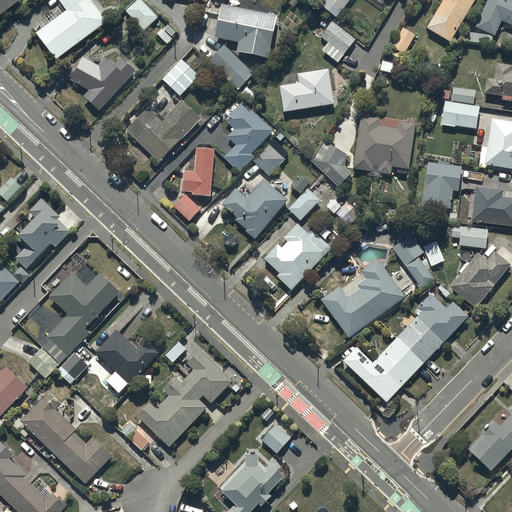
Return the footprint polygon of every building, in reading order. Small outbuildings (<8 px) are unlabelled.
[(0,0),(0,20),(27,0),(0,0)] [(37,36),(58,63),(109,25),(89,0),(57,0),(68,13),(37,36)] [(127,14),(145,33),(159,20),(141,0),(127,14)] [(329,0),(323,8),(338,20),(353,0),(329,0)] [(446,0),(428,32),(451,46),(478,0),(446,0)] [(503,24),(511,28),(511,2),(506,0),(490,0),(477,31),(496,39),(503,24)] [(240,46),(238,55),(269,61),(278,19),(223,8),(216,41),(240,46)] [(356,42),(333,24),(321,39),(329,45),(323,53),(339,65),(356,42)] [(405,57),(416,38),(404,30),(393,49),(405,57)] [(470,35),(468,44),(492,47),(494,39),(470,35)] [(255,76),(225,48),(209,64),(239,92),(255,76)] [(382,59),(380,69),(393,73),(395,63),(382,59)] [(85,99),(101,114),(138,75),(123,61),(115,69),(107,61),(100,69),(85,60),(72,83),(91,94),(85,99)] [(163,82),(181,98),(200,79),(182,62),(163,82)] [(269,94),(284,74),(275,67),(260,87),(269,94)] [(488,81),(486,97),(504,100),(503,104),(511,104),(511,68),(497,67),(495,82),(488,81)] [(336,108),(330,72),(299,77),(301,87),(281,90),(285,116),(336,108)] [(453,104),(474,107),(476,94),(455,91),(453,104)] [(443,101),(450,102),(451,94),(444,93),(443,101)] [(128,134),(161,165),(202,122),(182,103),(164,123),(151,110),(128,134)] [(456,129),(477,132),(481,110),(446,104),(442,128),(456,130),(456,129)] [(225,161),(241,176),(255,160),(252,157),(275,134),(253,114),(251,116),(242,107),(226,123),(236,133),(229,140),(237,148),(225,161)] [(393,171),(410,173),(417,128),(400,125),(399,132),(380,129),(382,122),(362,119),(354,172),(374,175),(375,168),(381,169),(380,176),(392,178),(393,171)] [(511,125),(493,123),(486,169),(511,172),(511,125)] [(313,164),(340,190),(353,177),(346,170),(349,159),(325,145),(313,164)] [(254,164),(270,179),(286,162),(270,147),(254,164)] [(194,198),(212,200),(216,153),(198,152),(196,176),(186,175),(184,195),(194,196),(194,198)] [(452,189),(458,189),(461,165),(428,160),(422,203),(450,207),(452,189)] [(12,177),(0,188),(0,192),(8,200),(22,186),(12,177)] [(292,189),(302,197),(311,186),(301,178),(292,189)] [(247,235),(256,243),(290,204),(265,183),(249,202),(237,192),(223,209),(239,222),(237,224),(248,234),(247,235)] [(475,185),(471,220),(511,224),(511,196),(502,195),(503,188),(475,185)] [(289,212),(302,224),(321,203),(309,192),(289,212)] [(29,243),(16,257),(27,267),(52,242),(57,246),(71,231),(58,218),(61,215),(42,197),(29,210),(35,216),(19,233),(29,243)] [(175,209),(190,224),(202,212),(187,197),(175,209)] [(458,244),(485,247),(487,228),(452,224),(451,236),(459,237),(458,244)] [(278,280),(293,294),(333,252),(314,234),(310,238),(299,228),(265,262),(281,277),(278,280)] [(392,247),(421,287),(434,278),(418,255),(423,251),(410,233),(392,247)] [(423,246),(431,265),(444,259),(436,240),(423,246)] [(477,251),(449,285),(475,306),(510,263),(494,249),(487,258),(477,251)] [(321,298),(348,336),(405,296),(378,257),(361,269),(366,277),(356,283),(359,287),(347,295),(339,284),(321,298)] [(0,301),(20,280),(14,274),(4,264),(0,268),(0,301)] [(14,274),(20,280),(22,283),(30,275),(21,266),(14,274)] [(43,346),(60,363),(90,331),(86,327),(121,291),(101,271),(88,285),(73,272),(51,295),(69,312),(47,335),(50,338),(43,346)] [(356,346),(343,359),(386,400),(468,315),(452,300),(446,307),(430,292),(418,305),(422,309),(372,361),(356,346)] [(118,328),(96,350),(116,370),(107,380),(119,392),(129,383),(160,352),(147,339),(138,348),(118,328)] [(173,362),(187,348),(179,340),(166,354),(173,362)] [(60,363),(43,346),(29,361),(47,377),(60,363)] [(161,436),(170,445),(208,406),(200,398),(204,394),(212,402),(233,381),(200,349),(188,362),(195,368),(182,381),(176,375),(163,388),(169,395),(157,407),(150,401),(137,414),(152,428),(151,429),(157,435),(156,435),(159,438),(161,436)] [(89,365),(75,352),(57,370),(71,383),(89,365)] [(0,426),(4,422),(0,417),(0,415),(28,386),(7,365),(0,372),(0,426)] [(25,436),(31,430),(87,483),(113,455),(93,436),(87,443),(74,431),(77,428),(57,409),(61,404),(47,392),(20,420),(26,425),(20,431),(25,436)] [(467,447),(491,470),(499,462),(504,467),(509,462),(503,457),(511,448),(511,414),(511,413),(504,420),(499,415),(495,420),(492,417),(478,431),(481,434),(467,447)] [(261,439),(277,453),(295,432),(279,419),(261,439)] [(130,421),(121,431),(142,450),(151,441),(130,421)] [(61,511),(67,505),(53,492),(52,493),(45,487),(41,492),(25,476),(27,474),(9,457),(14,453),(0,440),(0,492),(20,511),(61,511)] [(223,489),(223,490),(237,503),(227,511),(249,511),(260,501),(263,504),(272,495),(269,492),(284,476),(272,464),(268,468),(260,460),(260,453),(246,453),(246,460),(221,486),(223,489)] [(369,511),(358,497),(346,506),(348,510),(345,511),(369,511)]
